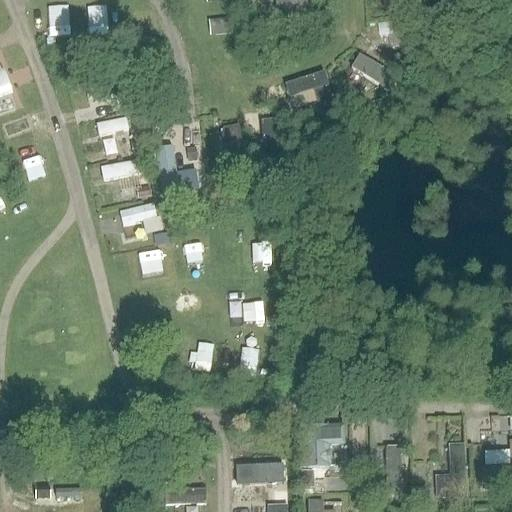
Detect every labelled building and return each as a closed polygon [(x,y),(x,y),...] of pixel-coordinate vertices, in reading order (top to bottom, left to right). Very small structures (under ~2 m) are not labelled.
[(304,7),(303,0),(273,0),(275,10),(304,7)] [(212,19),(213,36),(236,34),(234,17),(212,19)] [(385,37),(414,33),(413,20),(383,24),(385,37)] [(217,60),(235,58),(232,42),(215,45),(217,60)] [(363,85),(384,96),(396,75),(375,63),(363,85)] [(219,82),(236,81),(236,67),(219,68),(219,82)] [(0,73),(0,119),(14,113),(0,73)] [(102,135),(132,133),(131,120),(101,122),(102,135)] [(284,167),(283,126),(268,126),(270,167),(284,167)] [(245,131),(231,131),(233,174),(247,173),(245,131)] [(110,157),(134,152),(130,132),(106,138),(110,157)] [(192,137),(196,176),(208,175),(205,136),(192,137)] [(120,155),(123,164),(141,159),(138,150),(120,155)] [(108,182),(149,173),(146,159),(105,169),(108,182)] [(128,236),(165,231),(161,204),(124,209),(128,236)] [(279,327),(280,305),(261,305),(260,327),(279,327)] [(322,478),(350,476),(348,431),(320,433),(322,478)] [(386,432),(385,475),(400,476),(401,433),(386,432)] [(454,474),(439,475),(440,498),(472,497),(470,444),(453,445),(454,474)] [(511,450),(487,452),(488,487),(511,486),(511,450)] [(312,511),(342,511),(343,502),(312,501),(312,511)]
